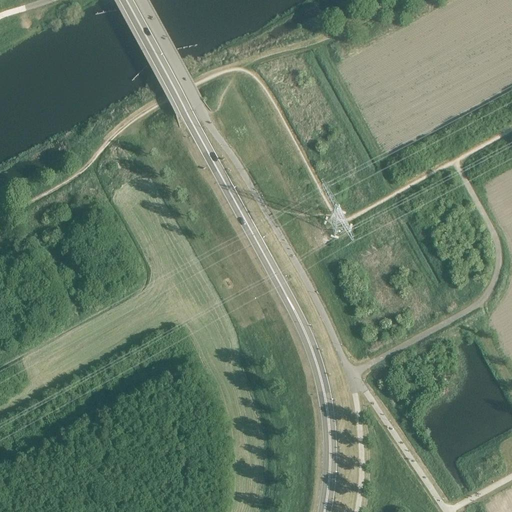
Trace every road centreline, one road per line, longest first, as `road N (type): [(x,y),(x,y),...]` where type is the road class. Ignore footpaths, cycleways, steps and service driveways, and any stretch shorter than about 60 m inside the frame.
road 1 (secondary): [(323,511),(330,442),(315,353),(124,0)]
road 2 (unknown): [(91,165),(143,258),(145,278),(135,294),(0,368)]
road 3 (unknown): [(239,69),(304,55),(416,0)]
